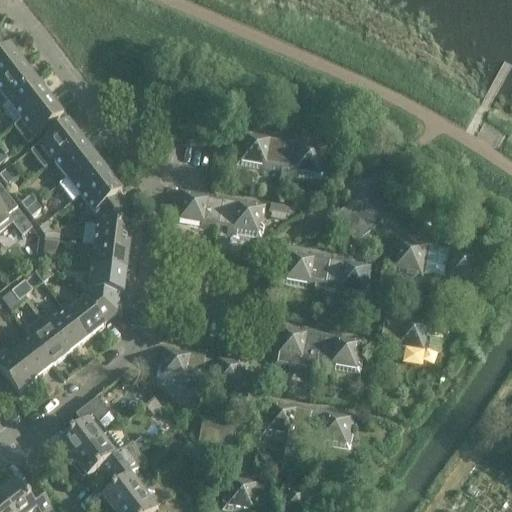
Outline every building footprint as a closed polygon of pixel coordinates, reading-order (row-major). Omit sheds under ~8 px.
[(9,48),(7,50),(0,41),(0,83),(23,66),(9,48)] [(36,83),(23,66),(0,83),(0,94),(8,105),(36,83)] [(8,105),(2,110),(15,127),(21,122),(49,100),(36,83),(8,105)] [(15,127),(13,128),(27,146),(35,140),(63,118),(49,100),(21,122),(15,127)] [(40,146),(30,153),(44,171),(53,163),(81,141),(68,124),(40,146)] [(242,132),(236,166),(279,173),(285,139),(266,136),(266,140),(254,138),(254,134),(242,132)] [(323,181),(329,147),(317,145),(316,149),(304,147),(304,142),(285,139),(279,173),(323,181)] [(94,158),(81,141),(53,163),(66,180),(94,158)] [(66,180),(58,186),(71,203),(79,197),(107,175),(94,158),(66,180)] [(21,177),(13,167),(7,172),(14,182),(21,177)] [(0,177),(8,187),(14,182),(7,172),(0,177)] [(131,211),(119,196),(122,194),(107,175),(79,197),(97,220),(131,211)] [(0,210),(6,219),(17,211),(0,188),(0,210)] [(179,190),(173,224),(217,231),(223,197),(204,194),(203,198),(191,196),(191,192),(179,190)] [(26,210),(36,203),(31,196),(21,204),(26,210)] [(254,207),(242,205),(243,201),(223,197),(217,231),(261,239),(267,205),(255,203),(254,207)] [(361,197),(334,218),(355,245),(382,224),(361,197)] [(36,203),(26,210),(31,217),(41,209),(36,203)] [(0,233),(11,225),(6,219),(0,210),(0,233)] [(22,217),(17,211),(6,219),(11,225),(22,217)] [(129,251),(131,230),(128,230),(131,211),(97,220),(94,247),(129,251)] [(288,238),(293,221),(273,216),(269,233),(288,238)] [(27,223),(22,217),(11,225),(16,232),(27,223)] [(27,223),(16,232),(21,238),(32,230),(27,223)] [(54,233),(47,223),(39,229),(44,236),(54,233)] [(168,231),(166,243),(176,245),(179,233),(168,231)] [(180,234),(180,245),(201,245),(201,234),(180,234)] [(389,272),(424,278),(424,275),(433,277),(438,249),(429,247),(429,244),(419,243),(419,247),(407,245),(407,241),(395,238),(389,272)] [(55,252),(58,244),(44,243),(43,250),(55,252)] [(126,273),(129,251),(94,247),(91,268),(126,273)] [(458,249),(448,248),(448,251),(438,249),(433,277),(443,278),(442,282),(477,288),(483,253),(470,251),(470,256),(458,253),(458,249)] [(286,250),(280,284),(324,291),(330,257),(311,254),(310,258),(298,256),(298,252),(286,250)] [(368,299),(374,265),(362,263),(361,267),(349,265),(349,261),(330,257),(324,291),(368,299)] [(494,267),(492,276),(501,278),(503,268),(494,267)] [(118,314),(120,295),(123,296),(126,273),(91,268),(87,297),(118,314)] [(40,271),(36,274),(43,284),(52,278),(40,271)] [(25,283),(19,288),(26,297),(33,292),(25,283)] [(20,302),(26,297),(19,288),(12,293),(20,302)] [(66,314),(87,342),(104,328),(103,326),(118,314),(87,297),(66,314)] [(70,355),(87,342),(66,314),(48,327),(70,355)] [(380,343),(393,346),(392,350),(427,356),(433,322),(420,320),(420,324),(408,322),(408,318),(398,316),(398,317),(385,315),(380,343)] [(42,319),(26,332),(32,340),(53,368),(70,355),(56,337),(48,327),(42,319)] [(272,359),(270,370),(283,372),(284,368),(288,369),(287,373),(314,377),(316,367),(321,337),(322,333),(302,330),(301,334),(289,332),(290,328),(278,325),(272,359)] [(360,375),(366,341),(353,338),(352,343),(340,341),(341,336),(322,333),(316,367),(360,375)] [(32,340),(14,353),(36,382),(53,368),(32,340)] [(174,349),(162,347),(156,381),(200,389),(206,355),(186,351),(185,356),(174,354),(174,349)] [(0,354),(0,361),(2,363),(0,364),(0,372),(18,395),(36,382),(14,353),(10,357),(5,351),(0,354)] [(243,396),(249,362),(237,360),(237,364),(224,362),(225,358),(215,356),(209,390),(243,396)] [(277,391),(278,383),(268,382),(267,390),(277,391)] [(137,395),(136,401),(141,407),(150,398),(142,390),(137,395)] [(97,400),(75,417),(82,426),(59,445),(60,446),(56,448),(67,462),(71,460),(73,462),(107,436),(99,425),(109,416),(97,400)] [(280,403),(267,401),(261,435),(305,442),(311,408),(292,405),(291,409),(279,407),(280,403)] [(311,408),(305,442),(349,450),(355,416),(342,414),(341,418),(329,416),(330,412),(311,408)] [(230,459),(235,433),(236,425),(202,419),(196,453),(230,459)] [(106,480),(118,472),(139,455),(132,445),(121,454),(107,436),(73,462),(75,465),(72,468),(82,482),(86,479),(87,480),(99,471),(106,480)] [(196,453),(190,445),(182,451),(188,459),(196,453)] [(139,455),(118,472),(106,480),(113,490),(101,499),(102,500),(99,503),(105,511),(121,511),(149,491),(136,473),(147,464),(139,455)] [(263,459),(261,470),(273,472),(275,461),(263,459)] [(251,484),(239,482),(240,478),(228,476),(222,510),(234,511),(266,511),(271,483),(252,480),(251,484)] [(7,483),(0,488),(0,500),(9,511),(52,511),(34,488),(33,489),(35,492),(27,499),(15,483),(10,487),(7,483)] [(171,502),(158,484),(149,491),(121,511),(183,511),(174,500),(171,502)] [(302,493),(290,491),(291,487),(281,485),(276,511),(311,511),(315,491),(303,489),(302,493)] [(9,511),(0,500),(0,511),(9,511)]
